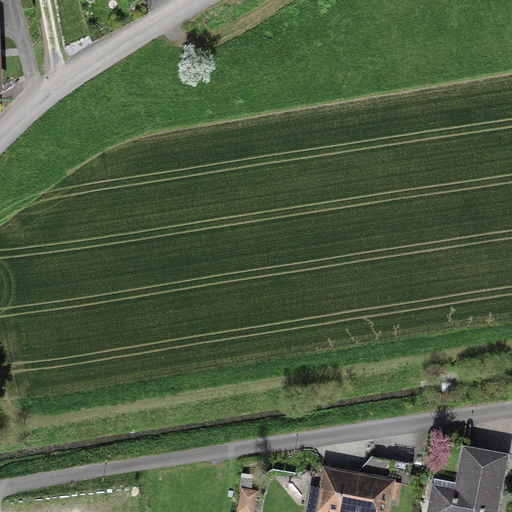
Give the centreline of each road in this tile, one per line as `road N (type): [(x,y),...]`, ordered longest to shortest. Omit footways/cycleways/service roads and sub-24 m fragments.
road 1 (track): [(0,411),(32,425),(511,350)]
road 2 (residential): [(0,488),(511,408)]
road 3 (residential): [(0,139),(56,82),(200,0)]
